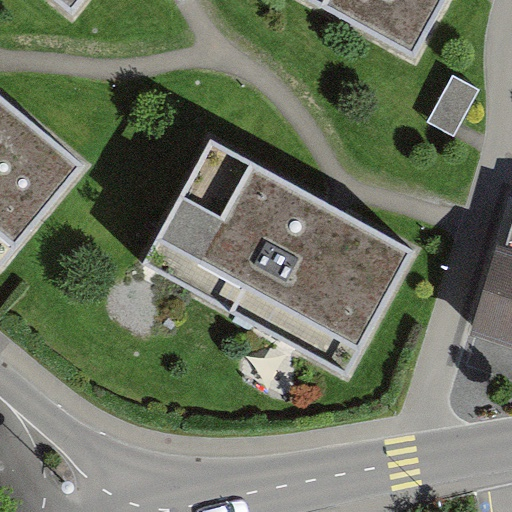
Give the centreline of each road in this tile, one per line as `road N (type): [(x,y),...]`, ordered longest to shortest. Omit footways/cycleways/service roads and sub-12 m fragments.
road 1 (tertiary): [(511,444),(170,511)]
road 2 (residential): [(0,399),(64,479),(74,508)]
